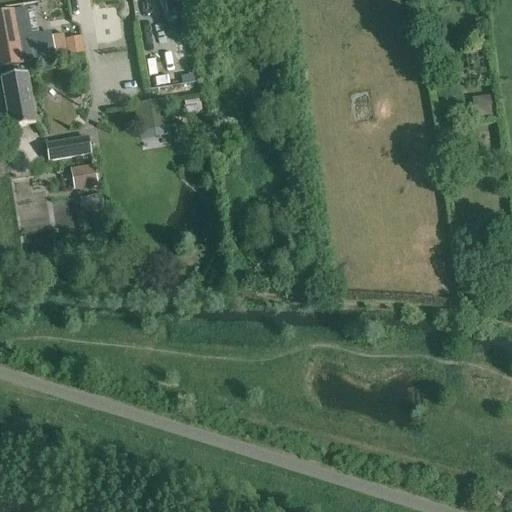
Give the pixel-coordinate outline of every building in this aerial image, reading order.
[(64,35),(52,38),(36,40),(36,38),(25,40),(20,12),(0,15),(0,67),(19,64),(41,61),(40,60),(55,58),(68,55),(65,40),(64,35)] [(81,37),(65,40),(68,55),(84,53),(83,47),(81,37)] [(27,74),(21,75),(1,78),(10,130),(36,125),(27,74)] [(158,104),(136,107),(140,128),(140,132),(162,128),(164,139),(171,137),(164,102),(158,104)] [(89,157),(86,139),(43,147),(46,164),(89,157)] [(93,166),(70,169),(74,189),(96,186),(93,166)]
